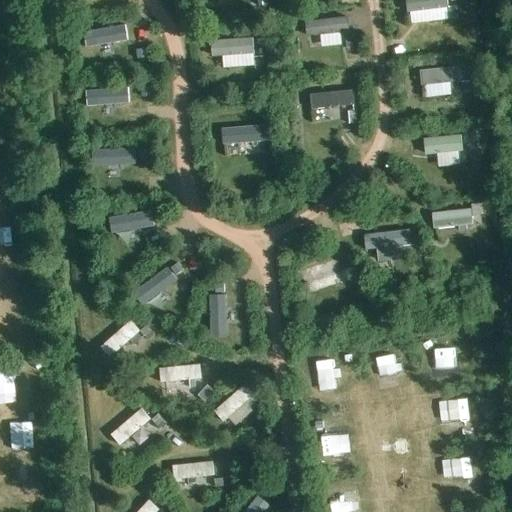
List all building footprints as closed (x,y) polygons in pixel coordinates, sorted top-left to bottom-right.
[(416,3),(374,8),(376,23),(418,17),(416,3)] [(459,6),(451,7),(452,19),(460,18),(459,6)] [(56,49),(98,47),(97,32),(56,34),(56,49)] [(355,34),(347,35),(348,47),(357,46),(355,34)] [(138,42),(130,43),(131,51),(139,51),(138,42)] [(264,55),(255,56),(255,69),(265,68),(264,55)] [(391,92),(431,90),(431,72),(390,73),(391,92)] [(473,80),(465,81),(466,93),(474,93),(473,80)] [(142,96),(151,96),(150,87),(141,88),(142,96)] [(63,113),(105,111),(104,95),(62,97),(63,113)] [(282,99),(283,125),(316,123),(316,118),(325,117),(323,96),(282,99)] [(270,103),(260,104),(260,114),(270,113),(270,103)] [(145,107),(136,108),(136,118),(145,118),(145,107)] [(358,110),(349,111),(350,124),(359,123),(358,110)] [(191,129),(192,154),(236,153),(235,127),(191,129)] [(476,133),(465,135),(467,150),(477,149),(476,133)] [(392,140),(393,162),(432,160),(432,139),(392,140)] [(68,156),(69,172),(110,171),(109,155),(68,156)] [(150,167),(141,167),(141,177),(150,176),(150,167)] [(480,204),(471,205),(472,218),(481,217),(480,204)] [(157,224),(166,222),(164,213),(155,215),(157,224)] [(78,240),(120,237),(119,221),(77,223),(78,240)] [(401,228),(402,239),(443,236),(442,225),(401,228)] [(161,230),(152,230),(153,238),(162,237),(161,230)] [(339,257),(371,253),(369,236),(337,240),(339,257)] [(418,244),(402,246),(403,257),(419,255),(418,244)] [(137,267),(106,295),(118,308),(148,280),(137,267)] [(186,268),(180,274),(185,279),(191,273),(186,268)] [(348,269),(340,273),(344,284),(352,281),(348,269)] [(225,281),(225,289),(233,289),(233,281),(225,281)] [(180,338),(195,337),(193,295),(178,296),(180,338)] [(66,347),(76,362),(109,339),(100,324),(66,347)] [(146,326),(140,332),(145,338),(152,332),(146,326)] [(359,360),(338,363),(341,383),(362,380),(359,360)] [(126,372),(127,387),(169,385),(168,370),(126,372)] [(210,382),(201,383),(201,391),(210,391),(210,382)] [(76,436),(86,449),(119,425),(110,412),(76,436)] [(158,415),(151,420),(160,430),(166,424),(158,415)] [(140,485),(182,482),(181,466),(139,469),(140,485)] [(223,478),(214,479),(215,488),(223,487),(223,478)] [(107,511),(126,511),(116,503),(107,511)]
